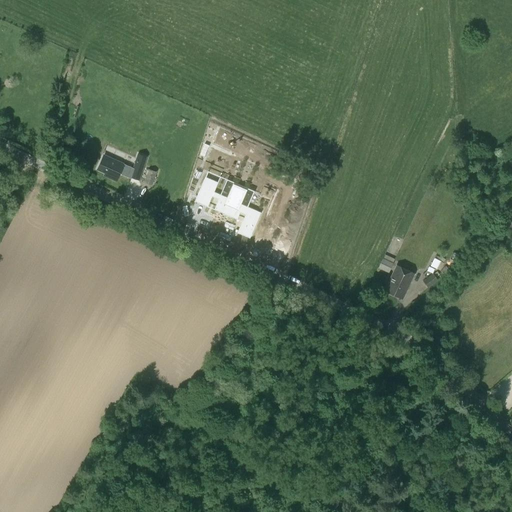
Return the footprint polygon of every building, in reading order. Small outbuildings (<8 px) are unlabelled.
[(224,155),(216,179),(224,182),(233,158),(224,155)] [(108,177),(116,181),(124,165),(104,156),(97,169),(109,174),(108,177)] [(136,162),(130,177),(140,181),(145,165),(143,164),(144,160),(138,158),(136,162)] [(152,185),(156,173),(148,170),(144,182),(152,185)] [(241,215),(246,217),(238,235),(250,241),(261,215),(240,206),(245,193),(234,188),(229,201),(214,195),(219,185),(206,180),(195,204),(208,209),(213,199),(219,202),(215,212),(237,222),(241,215)] [(384,254),(377,268),(388,273),(395,259),(384,254)] [(434,258),(430,266),(437,269),(439,265),(441,267),(443,263),(434,258)] [(414,274),(396,265),(384,291),(402,299),(414,274)] [(433,274),(423,282),(428,288),(438,280),(433,274)]
